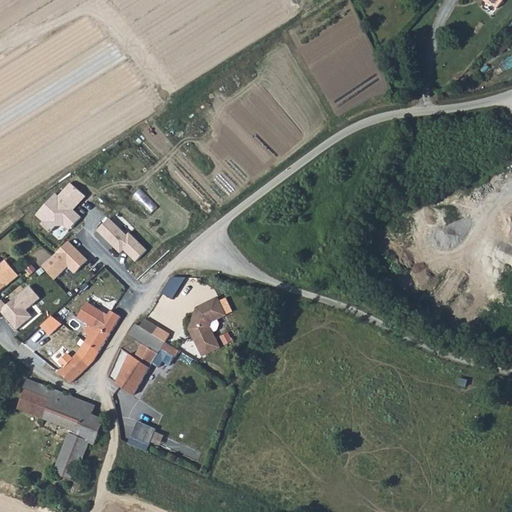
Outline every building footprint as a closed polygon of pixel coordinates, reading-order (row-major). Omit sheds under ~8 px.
[(482,0),(486,3),(489,0),(498,9),(507,0),(482,0)] [(65,241),(85,216),(77,211),(90,195),(71,180),(38,219),(65,241)] [(78,274),(92,260),(71,240),(45,267),(59,281),(71,268),(78,274)] [(0,293),(15,281),(3,266),(0,268),(0,293)] [(189,329),(201,357),(219,349),(210,329),(213,323),(226,317),(218,299),(200,307),(201,310),(196,312),(189,329)] [(102,317),(105,312),(89,302),(81,316),(92,324),(90,327),(94,329),(95,327),(110,336),(114,337),(118,328),(102,317)] [(111,316),(105,312),(102,317),(118,328),(125,316),(114,310),(111,316)] [(53,317),(46,323),(53,328),(60,322),(53,317)] [(145,321),(141,328),(153,336),(158,329),(145,321)] [(143,347),(154,354),(157,358),(161,351),(165,344),(153,336),(141,328),(136,326),(129,338),(143,347)] [(86,334),(89,336),(84,344),(86,346),(98,355),(110,336),(95,327),(94,329),(90,327),(86,334)] [(170,348),(165,344),(161,351),(175,360),(179,353),(170,348)] [(98,355),(86,346),(77,354),(88,367),(95,360),(98,355)] [(157,358),(154,354),(143,347),(135,358),(151,368),(157,358)] [(71,385),(88,367),(77,354),(71,360),(63,368),(58,373),(71,385)] [(67,355),(59,363),(63,368),(71,360),(67,355)] [(141,384),(151,368),(135,358),(131,355),(116,385),(135,396),(141,384)] [(27,383),(24,392),(34,395),(38,386),(28,382),(27,383)] [(38,386),(34,395),(24,392),(17,411),(42,420),(50,401),(47,400),(51,390),(44,388),(38,386)] [(42,420),(45,421),(52,402),(58,404),(62,394),(51,390),(47,400),(50,401),(42,420)] [(52,402),(45,421),(76,433),(83,414),(68,408),(71,398),(62,394),(58,404),(52,402)] [(68,408),(83,414),(87,404),(71,398),(68,408)] [(87,404),(83,414),(93,417),(96,407),(87,404)] [(75,437),(92,443),(96,444),(105,422),(93,417),(83,414),(76,433),(75,437)] [(131,443),(150,451),(159,428),(140,420),(131,443)] [(57,474),(77,482),(92,443),(75,437),(71,436),(57,474)]
